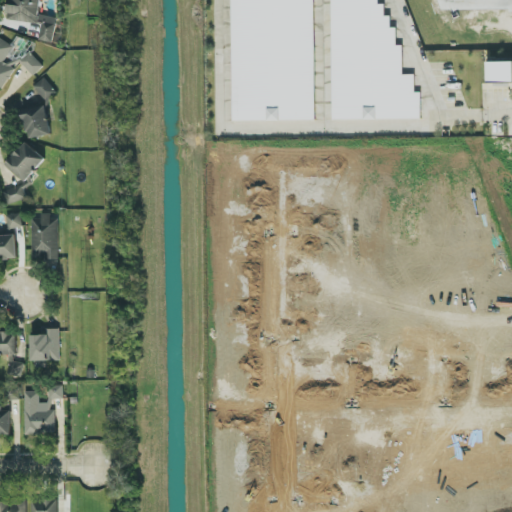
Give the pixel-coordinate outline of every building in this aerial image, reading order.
[(10,0),(8,20),(42,25),(39,42),(53,43),(57,17),(40,16),(41,0),(10,0)] [(232,0),(234,121),(316,120),(314,0),(232,0)] [(331,0),(333,121),(422,119),(421,93),(416,93),(415,75),(404,75),(403,46),(397,46),(397,28),(391,28),(391,16),(385,16),(385,5),(380,5),(379,0),(331,0)] [(0,88),(3,90),(19,64),(37,76),(44,64),(28,54),(25,59),(12,51),(14,47),(0,38),(0,88)] [(511,62),(488,63),(489,83),(511,82),(511,62)] [(45,101),(57,93),(46,78),(34,86),(45,101)] [(52,135),(48,116),(49,116),(46,103),(23,108),(30,140),(52,135)] [(7,165),(26,183),(47,160),(28,142),(7,165)] [(5,191),(8,204),(27,200),(24,187),(5,191)] [(9,229),(23,228),(22,214),(8,215),(9,229)] [(59,260),(58,216),(42,217),(42,220),(33,220),(33,257),(46,256),(46,260),(59,260)] [(0,236),(0,260),(18,259),(17,236),(0,236)] [(31,336),(32,363),(61,362),(60,329),(46,329),(46,335),(31,336)] [(19,333),(0,333),(0,357),(18,358),(19,333)] [(0,385),(0,408),(11,408),(10,401),(22,400),(21,385),(0,385)] [(25,392),(25,434),(56,434),(56,409),(53,409),(52,399),(64,399),(64,385),(48,386),(48,402),(40,402),(40,392),(25,392)] [(0,434),(12,435),(12,412),(3,411),(3,406),(0,406),(0,434)] [(57,511),(58,500),(33,500),(32,511),(57,511)] [(26,511),(27,502),(0,502),(0,511),(26,511)]
